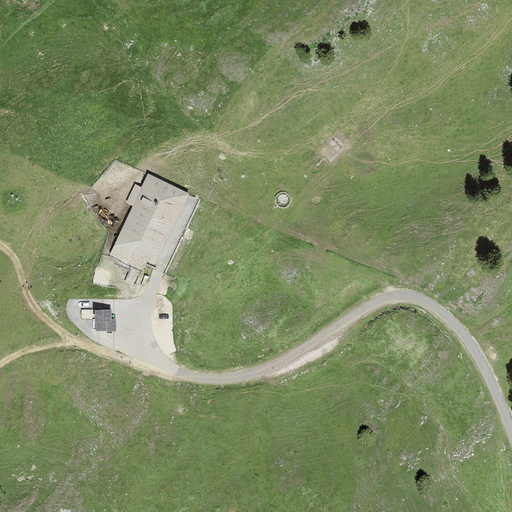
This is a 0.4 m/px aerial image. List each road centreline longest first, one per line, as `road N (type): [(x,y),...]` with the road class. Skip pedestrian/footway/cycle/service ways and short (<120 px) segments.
road 1 (unclassified): [(511,433),(467,340),(409,295),(370,305),(257,372),(209,379),(177,371)]
road 2 (track): [(0,244),(16,261),(31,306),(79,343)]
